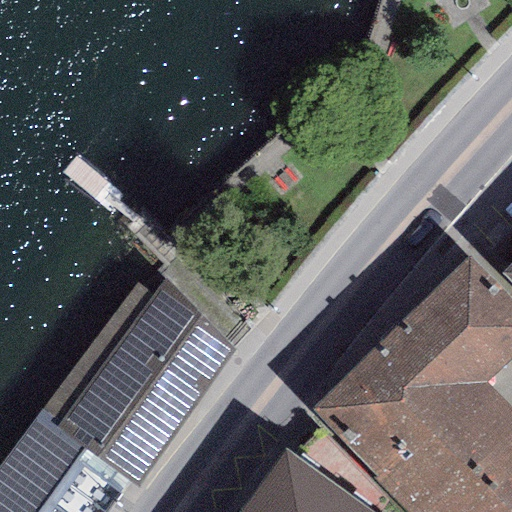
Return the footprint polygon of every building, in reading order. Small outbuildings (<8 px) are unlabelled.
[(511,301),(470,258),(311,409),(409,511),(511,511),(511,412),(484,384),(511,357),(511,301)] [(511,260),(497,276),(511,289),(511,260)] [(230,347),(164,282),(153,296),(59,422),(54,419),(41,410),(0,463),(0,511),(40,511),(85,450),(136,483),(230,347)] [(59,422),(153,296),(135,283),(41,410),(54,419),(59,422)] [(373,511),(285,450),(239,511),(373,511)]
